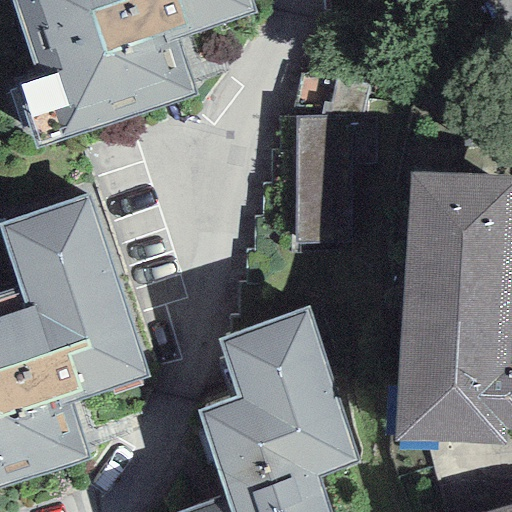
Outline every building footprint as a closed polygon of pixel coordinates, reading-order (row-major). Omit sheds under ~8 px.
[(12,0),(31,55),(9,63),(31,131),(193,79),(175,22),(242,0),(12,0)] [(378,113),(296,112),(295,235),(351,236),(351,164),(377,165),(378,113)] [(511,164),(410,159),(396,423),(505,429),(506,415),(511,415),(511,164)] [(0,218),(17,272),(0,277),(0,471),(88,442),(69,386),(149,360),(90,180),(0,210),(0,218)] [(235,378),(196,391),(223,481),(250,511),(333,511),(315,462),(359,449),(309,291),(216,321),(235,378)] [(147,505),(149,511),(250,511),(223,481),(147,505)] [(511,511),(511,495),(445,511),(511,511)]
